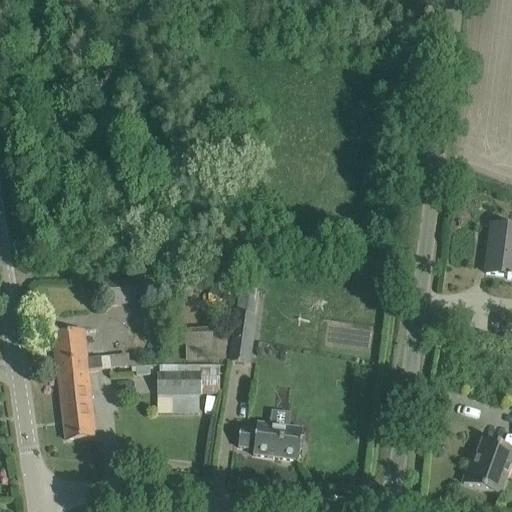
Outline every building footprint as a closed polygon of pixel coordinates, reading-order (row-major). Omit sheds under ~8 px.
[(492,228),(486,275),(507,278),(507,281),(510,281),(511,279),(511,278),(511,230),(511,231),(492,228)] [(105,306),(170,302),(169,280),(103,284),(105,306)] [(255,320),(253,320),(235,317),(230,357),(229,366),(248,368),(255,320)] [(186,364),(226,363),(225,331),(184,332),(186,364)] [(73,335),(53,338),(58,377),(88,373),(101,371),(100,359),(86,361),(83,334),(73,335)] [(127,357),(109,359),(110,371),(128,369),(127,357)] [(198,376),(156,376),(156,416),(198,416),(198,397),(219,396),(219,367),(198,368),(198,376)] [(88,373),(58,377),(66,442),(95,439),(88,373)] [(241,430),(238,450),(244,450),(254,451),(253,458),(298,463),(302,432),(287,430),(289,417),(270,415),(269,427),(257,426),(256,432),(241,430)] [(499,498),(511,462),(511,453),(483,443),(477,458),(474,457),(463,485),(499,498)]
